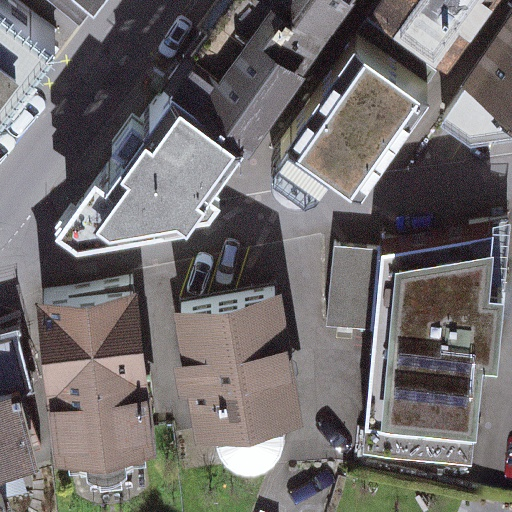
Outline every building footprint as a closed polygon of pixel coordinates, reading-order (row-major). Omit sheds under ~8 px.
[(0,0),(0,143),(76,35),(26,0),(0,0)] [(334,0),(226,0),(64,218),(189,196),(334,0)] [(102,0),(115,9),(121,0),(102,0)] [(492,0),(381,0),(271,149),(360,171),(492,0)] [(511,10),(473,65),(511,93),(511,10)] [(511,223),(398,238),(386,427),(500,425),(506,356),(511,357),(511,223)] [(158,287),(51,306),(78,462),(185,444),(158,287)] [(210,444),(228,440),(234,459),(251,470),(269,475),(295,467),(304,453),(303,426),(320,423),(294,289),(185,309),(210,444)] [(59,466),(32,338),(0,347),(0,511),(22,511),(13,476),(59,466)]
